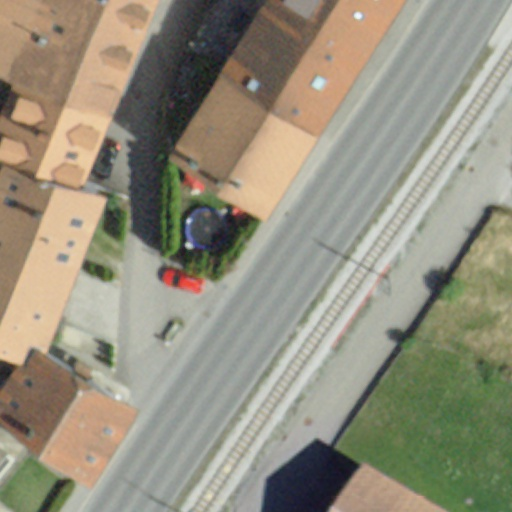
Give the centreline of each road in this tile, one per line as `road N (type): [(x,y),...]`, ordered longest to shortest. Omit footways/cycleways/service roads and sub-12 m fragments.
road 1 (secondary): [(213,394),(472,0)]
road 2 (residential): [(511,138),(277,511)]
road 3 (residential): [(205,0),(153,96),(140,285),(213,394)]
road 4 (secondary): [(142,511),(213,394)]
